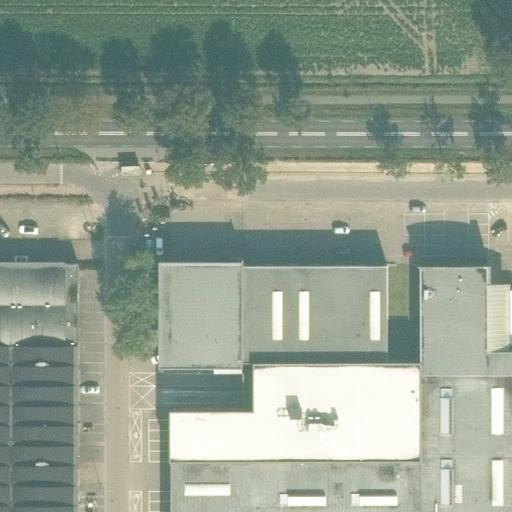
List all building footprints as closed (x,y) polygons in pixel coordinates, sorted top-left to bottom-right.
[(254,363),(254,410),(170,410),(170,460),(254,460),(419,460),(419,362),(387,362),(387,265),(243,265),(243,260),(244,260),(244,259),(229,259),(229,260),(230,260),(230,265),(170,265),(170,363),(254,363)] [(0,511),(77,511),(77,264),(0,264),(0,511)] [(421,459),(420,511),(511,511),(511,350),(486,351),(487,265),(418,265),(418,266),(419,266),(419,460),(421,459)] [(420,511),(421,459),(419,460),(254,460),(254,511),(420,511)] [(170,511),(254,511),(254,460),(170,460),(170,511)]
